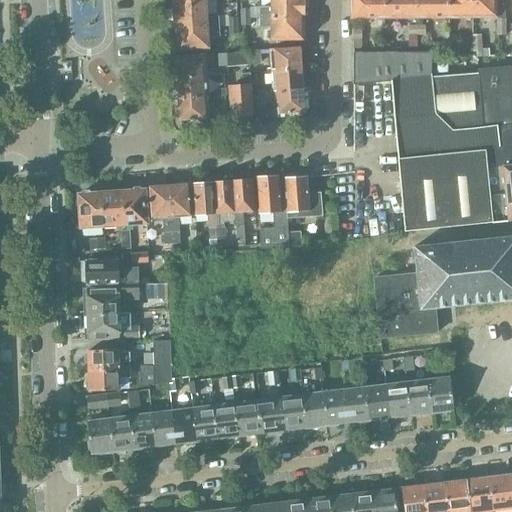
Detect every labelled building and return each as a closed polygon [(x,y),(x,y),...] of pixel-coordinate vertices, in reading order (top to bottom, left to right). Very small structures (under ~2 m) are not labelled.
[(259,7),(259,16),(305,16),(305,0),(271,0),(271,7),(259,7)] [(383,0),(351,0),(352,18),(384,17),(383,0)] [(415,0),(383,0),(384,17),(416,17),(415,0)] [(448,0),(415,0),(416,17),(448,17),(448,0)] [(448,0),(448,17),(472,17),(471,0),(448,0)] [(495,0),(471,0),(472,17),(496,17),(496,10),(495,0)] [(173,30),(175,30),(220,27),(219,16),(207,17),(207,5),(174,7),(172,7),(173,30)] [(239,9),(240,18),(249,18),(249,9),(239,9)] [(506,10),(496,10),(496,17),(496,18),(506,18),(506,10)] [(305,16),(259,16),(259,27),(271,27),(271,40),(303,40),(303,18),(305,18),(305,16)] [(228,18),(228,26),(238,26),(237,18),(228,18)] [(496,35),(506,35),(506,18),(496,18),(496,35)] [(238,26),(228,26),(228,34),(238,34),(238,26)] [(416,35),(416,26),(409,26),(409,48),(417,48),(417,35),(416,35)] [(425,26),(416,26),(416,35),(417,35),(425,35),(425,26)] [(220,27),(175,30),(177,52),(210,50),(209,37),(221,36),(220,27)] [(361,31),(353,31),(353,39),(361,39),(361,31)] [(472,35),(473,52),(477,52),(481,51),(481,49),(481,35),(472,35)] [(270,50),(271,73),(302,71),(300,48),(270,50)] [(481,51),(477,52),(477,57),(489,57),(489,49),(481,49),(481,51)] [(260,50),(248,51),(249,65),(261,64),(260,50)] [(249,65),(248,51),(226,53),(228,68),(249,65)] [(358,53),(353,53),(353,85),(391,82),(431,77),(431,75),(431,53),(358,53)] [(175,57),(176,78),(207,77),(205,55),(175,57)] [(437,72),(447,73),(447,60),(437,60),(437,72)] [(478,74),(431,77),(391,82),(405,232),(511,221),(511,68),(478,71),(478,74)] [(255,85),(255,94),(266,94),(303,91),(302,71),(271,73),(272,83),(255,85)] [(241,74),(242,86),(228,87),(231,117),(233,117),(236,119),(241,119),(243,116),(253,116),(250,73),(241,74)] [(176,78),(178,100),(208,98),(207,77),(176,78)] [(217,89),(217,97),(226,97),(225,89),(217,89)] [(303,91),(266,94),(266,104),(274,103),(274,114),(305,112),(303,91)] [(266,94),(255,94),(257,109),(267,108),(266,104),(266,94)] [(226,97),(217,97),(218,110),(226,110),(226,97)] [(208,98),(178,100),(179,121),(209,119),(208,98)] [(308,177),(305,177),(302,174),(296,175),(294,178),(284,179),(287,219),(322,216),(321,193),(309,194),(308,177)] [(256,178),(258,214),(281,212),(279,176),(256,178)] [(232,182),(234,213),(235,213),(237,246),(245,246),(244,226),(243,212),(255,211),(253,180),(250,180),(248,178),(243,179),(241,181),(232,182)] [(223,214),(234,213),(232,182),(231,182),(228,180),(223,180),(221,182),(213,183),(217,239),(225,239),(223,214)] [(209,240),(217,239),(213,183),(205,184),(203,181),(198,182),(196,184),(193,184),(196,216),(208,215),(209,240)] [(176,185),(168,186),(172,244),(180,243),(178,217),(191,217),(189,185),(187,185),(184,183),(178,183),(176,185)] [(172,244),(168,186),(161,186),(158,185),(152,185),(150,187),(147,187),(149,219),(162,218),(164,244),(172,244)] [(131,191),(122,192),(125,225),(147,223),(144,191),(142,191),(139,188),(134,188),(131,191)] [(102,193),(100,194),(102,226),(125,225),(122,192),(114,193),(110,190),(105,190),(102,193)] [(102,226),(100,194),(92,194),(88,191),(83,192),(80,195),(78,195),(80,228),(102,226)] [(289,245),(287,231),(287,225),(259,227),(261,247),(289,245)] [(299,230),(287,231),(289,245),(300,244),(299,230)] [(121,231),(122,249),(131,249),(130,231),(121,231)] [(104,237),(89,239),(90,251),(105,249),(104,237)] [(416,247),(413,247),(414,249),(416,270),(416,272),(417,272),(417,274),(377,278),(376,278),(374,278),(374,280),(375,280),(380,336),(380,338),(382,338),(382,337),(435,331),(435,332),(437,331),(437,329),(435,311),(435,309),(511,299),(511,237),(506,238),(504,238),(428,246),(426,246),(416,247)] [(148,253),(138,253),(130,254),(131,264),(148,263),(148,253)] [(86,286),(118,285),(138,284),(138,268),(123,268),(122,259),(82,260),(82,263),(86,262),(86,270),(81,273),(82,281),(86,284),(86,286)] [(84,304),(84,314),(119,313),(119,300),(139,299),(138,284),(118,285),(118,289),(86,290),(87,301),(84,304)] [(119,313),(84,314),(84,325),(87,328),(88,339),(139,338),(139,327),(120,328),(119,313)] [(138,367),(139,384),(169,382),(173,382),(173,380),(171,341),(154,342),(155,367),(138,367)] [(88,364),(88,371),(106,371),(105,368),(129,367),(128,353),(118,354),(118,350),(88,351),(88,353),(85,355),(85,362),(88,364)] [(413,358),(404,359),(405,373),(414,372),(413,358)] [(106,371),(88,371),(89,378),(86,380),(86,387),(89,389),(89,392),(109,391),(119,390),(119,378),(129,377),(129,367),(105,368),(106,371)] [(321,369),(314,370),(315,381),(322,380),(321,369)] [(299,370),(290,370),(291,382),(300,381),(299,370)] [(279,384),(277,371),(267,373),(268,383),(271,385),(279,384)] [(239,376),(231,377),(232,389),(238,388),(241,385),(239,376)] [(232,389),(231,377),(222,378),(224,388),(226,390),(232,389)] [(449,378),(428,381),(431,412),(441,411),(442,413),(449,412),(450,410),(453,410),(449,378)] [(173,382),(169,382),(171,392),(180,391),(179,379),(173,380),(173,382)] [(428,381),(407,383),(411,415),(420,414),(421,415),(429,414),(429,413),(431,412),(428,381)] [(198,382),(189,383),(191,395),(199,394),(198,382)] [(407,383),(386,386),(390,417),(399,416),(400,418),(408,417),(409,415),(411,415),(407,383)] [(386,386),(365,388),(369,420),(378,419),(379,421),(387,420),(388,418),(390,417),(386,386)] [(365,388),(344,391),(348,423),(357,421),(358,423),(366,422),(367,420),(369,420),(365,388)] [(344,391),(323,393),(327,425),(328,425),(330,426),(338,426),(338,424),(348,423),(344,391)] [(323,393),(302,396),(306,428),(308,427),(309,429),(316,428),(317,426),(327,425),(323,393)] [(115,394),(104,395),(105,407),(116,406),(115,394)] [(105,407),(104,395),(86,398),(87,410),(105,407)] [(302,396),(281,398),(285,430),(287,430),(288,432),(295,431),(296,429),(306,428),(302,396)] [(262,418),(263,433),(266,432),(267,434),(274,433),(275,431),(285,430),(281,398),(256,401),(258,418),(262,418)] [(262,418),(258,418),(256,401),(235,404),(239,436),(248,435),(249,436),(255,436),(256,434),(263,433),(262,418)] [(235,404),(214,407),(218,438),(227,437),(228,439),(236,438),(237,436),(239,436),(235,404)] [(214,407),(193,409),(197,441),(206,440),(207,441),(214,441),(216,439),(218,438),(214,407)] [(193,409),(172,412),(175,444),(185,442),(186,444),(193,443),(195,441),(197,441),(193,409)] [(172,412),(151,414),(155,446),(157,446),(158,447),(165,447),(166,445),(175,444),(172,412)] [(151,414),(130,417),(134,449),(136,448),(137,450),(144,449),(145,447),(155,446),(151,414)] [(130,417),(109,419),(113,451),(115,451),(116,453),(123,452),(124,450),(134,449),(130,417)] [(113,451),(109,419),(87,422),(89,441),(88,443),(89,450),(91,451),(91,454),(94,453),(95,455),(102,454),(103,452),(113,451)] [(503,474),(488,476),(492,510),(511,507),(511,491),(510,473),(509,473),(510,475),(503,476),(503,474)] [(466,481),(470,511),(478,511),(492,510),(488,476),(488,478),(482,479),(481,476),(466,478),(466,481)] [(452,482),(444,483),(447,511),(466,511),(470,511),(466,481),(464,481),(462,479),(454,480),(452,482)] [(425,484),(423,486),(426,511),(447,511),(444,483),(435,484),(433,483),(425,484)] [(426,511),(423,486),(414,487),(412,486),(405,486),(404,488),(401,489),(404,511),(426,511)] [(374,491),(373,491),(375,511),(397,511),(394,490),(394,488),(379,490),(379,492),(374,492),(374,491)] [(352,493),(351,493),(353,511),(375,511),(373,491),(358,493),(358,494),(353,495),(352,493)] [(331,496),(330,496),(331,511),(353,511),(351,493),(336,495),(336,497),(331,498),(331,496)] [(309,500),(310,511),(331,511),(330,496),(315,498),(316,499),(309,500)] [(302,499),(287,501),(288,511),(310,511),(309,500),(302,501),(302,499)] [(281,502),(266,503),(266,511),(288,511),(287,501),(286,501),(286,503),(281,504),(281,502)] [(245,508),(243,508),(243,511),(266,511),(266,503),(265,504),(265,505),(260,506),(259,504),(245,506),(245,508)]
